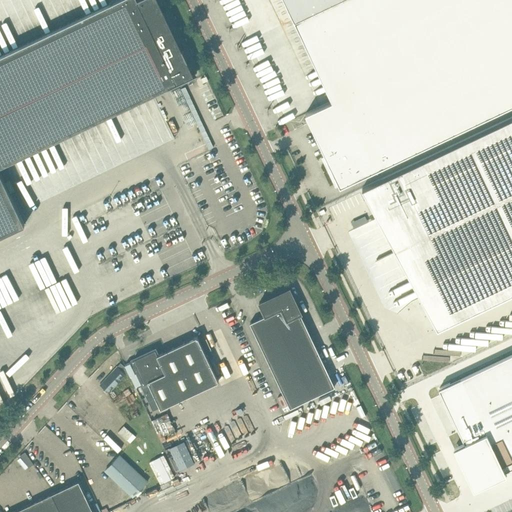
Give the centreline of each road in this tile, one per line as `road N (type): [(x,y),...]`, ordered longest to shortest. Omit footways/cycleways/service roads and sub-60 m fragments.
road 1 (unclassified): [(0,444),(103,335),(305,238)]
road 2 (unclassified): [(305,238),(433,511)]
road 3 (unclassified): [(192,0),(305,238)]
